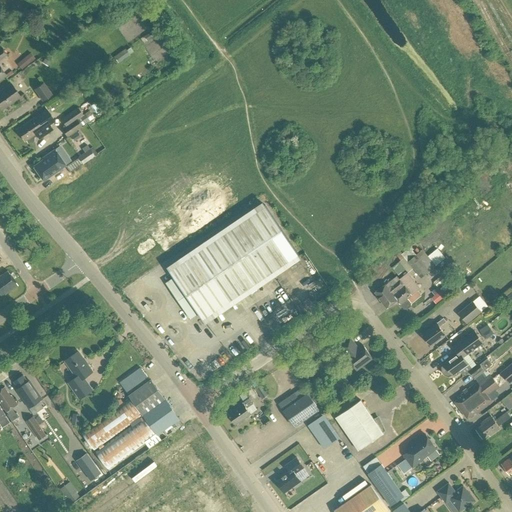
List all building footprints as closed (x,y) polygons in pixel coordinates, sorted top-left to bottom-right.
[(115,62),(130,53),(127,48),(112,57),(115,62)] [(14,63),(18,69),(33,59),(29,53),(14,63)] [(42,100),(52,93),(43,81),(33,88),(42,100)] [(2,90),(4,92),(0,93),(0,107),(2,110),(19,97),(10,84),(2,90)] [(89,109),(82,113),(78,106),(60,118),(66,126),(61,128),(67,136),(82,126),(82,124),(94,116),(89,109)] [(42,113),(34,118),(16,130),(24,142),(26,141),(28,143),(30,144),(33,142),(33,138),(32,137),(35,134),(38,140),(52,131),(48,125),(49,124),(42,113)] [(70,136),(74,142),(80,137),(76,132),(70,136)] [(77,156),(82,163),(94,155),(89,147),(77,156)] [(33,167),(43,181),(65,166),(55,150),(42,159),(43,160),(33,167)] [(75,160),(65,166),(67,171),(78,164),(75,160)] [(166,284),(189,318),(198,313),(203,320),(299,255),(265,205),(169,270),(174,277),(166,284)] [(76,232),(83,241),(92,233),(86,225),(76,232)] [(436,265),(422,249),(407,261),(421,278),(436,265)] [(398,275),(405,269),(399,261),(392,267),(398,275)] [(0,275),(0,296),(17,285),(7,271),(0,275)] [(375,293),(386,308),(396,300),(403,309),(406,310),(410,307),(410,304),(407,299),(420,290),(408,274),(392,286),(389,282),(375,293)] [(327,284),(311,285),(312,298),(327,297),(327,284)] [(444,297),(452,291),(446,284),(440,288),(441,290),(440,291),(444,297)] [(473,301),(458,313),(467,323),(482,311),(473,301)] [(439,327),(445,322),(443,318),(421,334),(430,346),(445,335),(439,327)] [(448,376),(452,375),(467,363),(463,357),(483,343),(474,331),(452,346),(458,354),(444,364),(441,367),(441,371),(444,375),(448,376)] [(363,345),(358,348),(351,338),(340,346),(348,356),(347,357),(357,370),(373,358),(363,345)] [(69,383),(80,399),(93,390),(84,377),(92,371),(79,352),(77,353),(76,351),(74,351),(66,356),(66,358),(67,360),(66,361),(77,377),(69,383)] [(486,358),(469,371),(475,378),(484,370),(483,368),(490,362),(486,358)] [(150,380),(141,367),(121,382),(130,395),(129,395),(131,397),(82,432),(95,450),(99,447),(100,448),(95,452),(109,470),(145,443),(149,448),(162,440),(158,434),(180,419),(151,379),(150,380)] [(499,387),(491,377),(489,374),(477,383),(456,398),(458,400),(455,403),(466,418),(469,416),(471,418),(477,413),(492,402),(490,400),(487,396),(499,387)] [(18,388),(17,390),(29,408),(42,399),(31,382),(29,384),(23,375),(14,382),(18,388)] [(268,396),(261,385),(255,389),(262,400),(268,396)] [(0,391),(0,400),(2,403),(1,404),(8,415),(12,422),(19,418),(17,414),(15,415),(12,410),(18,406),(13,397),(11,397),(5,388),(0,391)] [(279,404),(283,410),(295,427),(319,410),(308,393),(299,399),(295,393),(279,404)] [(508,410),(511,407),(511,396),(509,394),(501,400),(508,410)] [(243,404),(229,415),(235,425),(251,414),(247,408),(254,403),(250,398),(242,403),(243,404)] [(336,417),(359,450),(384,433),(383,431),(384,430),(379,418),(375,420),(361,400),(336,417)] [(0,423),(3,428),(11,423),(0,407),(0,423)] [(494,421),(490,416),(480,423),(482,425),(476,430),(482,439),(488,434),(490,436),(500,428),(498,426),(511,417),(507,411),(494,421)] [(73,423),(80,424),(82,414),(75,412),(73,423)] [(303,423),(319,448),(337,437),(321,412),(303,423)] [(46,436),(33,417),(26,422),(39,441),(46,436)] [(404,456),(413,467),(423,460),(422,458),(436,447),(433,443),(433,441),(431,438),(429,438),(426,434),(415,443),(414,441),(407,446),(411,451),(404,456)] [(101,473),(87,453),(77,461),(91,480),(101,473)] [(511,475),(511,455),(503,462),(505,465),(503,466),(508,475),(511,473),(511,475)] [(276,481),(285,493),(301,481),(296,474),(304,467),(297,457),(285,465),(290,471),(276,481)] [(377,457),(363,466),(368,473),(391,505),(404,496),(377,457)] [(402,473),(409,467),(402,458),(395,464),(402,473)] [(70,482),(59,489),(69,504),(80,497),(70,482)] [(450,500),(459,511),(469,505),(469,506),(476,501),(471,494),(470,495),(463,485),(455,491),(449,483),(437,491),(446,503),(450,500)] [(385,511),(389,510),(371,484),(335,510),(335,511),(385,511)] [(426,511),(424,509),(419,511),(412,511),(406,502),(394,510),(394,511),(426,511)]
